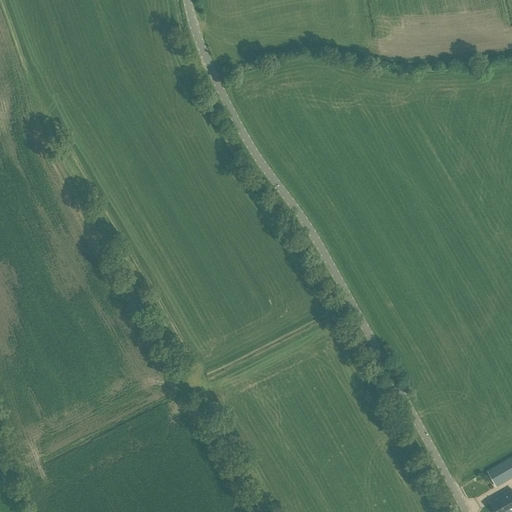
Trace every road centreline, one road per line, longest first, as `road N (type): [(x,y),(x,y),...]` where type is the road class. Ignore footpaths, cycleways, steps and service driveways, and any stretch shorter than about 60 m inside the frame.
road 1 (unclassified): [(467,511),(338,275),(244,137),(188,0)]
road 2 (track): [(269,511),(47,128)]
